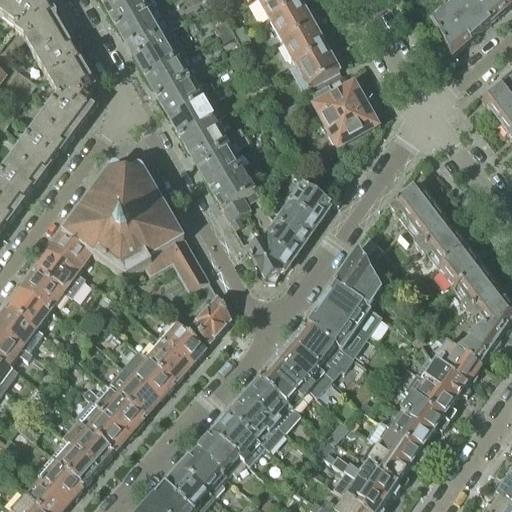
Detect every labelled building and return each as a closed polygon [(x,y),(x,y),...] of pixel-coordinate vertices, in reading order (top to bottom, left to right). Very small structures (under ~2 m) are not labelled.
[(0,0),(0,20),(18,33),(41,5),(37,3),(37,2),(37,1),(36,0),(35,0),(34,0),(33,0),(0,0)] [(96,0),(105,14),(127,0),(96,0)] [(127,0),(105,14),(117,35),(149,16),(157,11),(151,0),(144,0),(141,2),(139,0),(127,0)] [(212,0),(217,8),(226,3),(224,0),(212,0)] [(260,0),(256,2),(270,26),(301,9),(295,0),(260,0)] [(458,0),(451,7),(479,39),(510,11),(499,0),(458,0)] [(511,0),(499,0),(510,11),(511,9),(511,0)] [(23,44),(44,79),(76,62),(56,28),(56,27),(56,26),(56,25),(55,24),(54,25),(51,19),(51,18),(51,17),(51,16),(50,16),(50,15),(49,15),(44,8),(41,5),(18,33),(15,36),(19,40),(24,43),(23,44)] [(479,39),(451,7),(430,26),(431,27),(452,63),(479,39)] [(270,26),(282,48),(313,30),(316,27),(311,19),(306,19),(301,9),(270,26)] [(117,35),(131,59),(163,40),(149,16),(117,35)] [(166,30),(170,36),(180,30),(176,24),(166,30)] [(215,33),(219,40),(230,34),(226,27),(215,33)] [(282,48),(294,70),(325,53),(321,45),(324,42),(320,34),(315,34),(313,31),(313,30),(282,48)] [(233,37),(237,44),(246,39),(242,32),(233,37)] [(219,40),(223,48),(234,41),(230,34),(219,40)] [(131,59),(146,84),(178,65),(169,51),(176,47),(174,43),(170,36),(163,40),(131,59)] [(237,44),(238,47),(241,51),(250,46),(246,39),(237,44)] [(308,95),(311,93),(313,98),(341,84),(339,78),(338,76),(341,73),(337,65),(332,65),(325,53),(294,70),(308,95)] [(178,65),(146,84),(157,104),(189,86),(197,81),(185,59),(180,62),(181,64),(178,65)] [(57,102),(52,109),(82,130),(95,112),(98,106),(98,104),(98,102),(98,100),(98,98),(97,97),(76,62),(44,79),(57,102)] [(499,93),(511,84),(511,83),(511,73),(495,88),(496,89),(499,93)] [(260,81),(264,88),(272,83),(269,76),(260,81)] [(36,91),(17,77),(12,84),(31,98),(36,91)] [(272,83),(264,88),(267,95),(276,91),(272,83)] [(482,107),(498,128),(511,116),(511,84),(499,93),(496,89),(491,92),(486,96),(490,101),(482,107)] [(158,104),(170,124),(201,106),(189,86),(157,104),(158,104)] [(313,101),(315,105),(319,112),(316,113),(338,153),(375,132),(374,131),(376,125),(372,118),(367,117),(353,93),(346,97),(339,86),(313,101)] [(14,105),(2,122),(9,128),(27,103),(8,90),(2,97),(14,105)] [(204,95),(208,102),(215,98),(211,91),(204,95)] [(215,98),(208,102),(211,109),(219,105),(215,98)] [(169,124),(181,145),(213,127),(201,106),(170,124),(169,124)] [(283,116),(288,124),(302,116),(298,108),(283,116)] [(52,109),(26,144),(55,166),(82,130),(52,109)] [(507,141),(511,147),(511,116),(498,128),(508,141),(507,141)] [(181,145),(196,170),(227,151),(213,127),(181,145)] [(230,140),(235,147),(244,141),(240,134),(230,140)] [(235,147),(227,151),(196,170),(210,194),(237,178),(241,175),(232,159),(240,155),(239,153),(248,148),(244,141),(235,147)] [(26,144),(0,180),(29,202),(55,166),(26,144)] [(70,230),(62,240),(91,261),(127,287),(146,276),(151,284),(173,271),(191,300),(210,289),(154,194),(138,166),(137,166),(136,166),(135,166),(134,167),(133,168),(133,169),(123,168),(122,167),(122,166),(121,165),(120,165),(119,165),(118,165),(117,165),(70,230)] [(300,188),(287,207),(319,230),(332,210),(306,193),(308,191),(295,172),(288,176),(300,188)] [(210,194),(222,215),(243,203),(254,197),(241,175),(237,178),(210,194)] [(0,180),(0,236),(2,238),(29,202),(0,180)] [(257,185),(261,192),(268,189),(264,182),(257,185)] [(397,220),(407,233),(436,212),(419,190),(411,196),(408,192),(402,194),(399,199),(401,204),(389,213),(395,222),(397,220)] [(254,197),(243,203),(247,209),(258,204),(254,197)] [(243,203),(222,215),(230,228),(231,227),(239,223),(251,216),(247,209),(243,203)] [(287,207),(274,225),(306,248),(319,230),(287,207)] [(413,248),(419,256),(452,231),(445,223),(436,212),(407,233),(416,245),(413,248)] [(231,227),(230,228),(234,236),(235,235),(243,231),(239,223),(231,227)] [(274,225),(261,243),(293,266),(306,248),(274,225)] [(429,262),(438,274),(467,252),(457,239),(452,231),(419,256),(425,264),(429,262)] [(53,252),(48,259),(78,280),(91,261),(62,240),(53,252)] [(293,266),(261,243),(260,245),(262,246),(260,251),(247,258),(265,289),(275,290),(279,281),(284,278),(293,266)] [(366,263),(372,269),(383,258),(376,252),(366,263)] [(438,274),(454,294),(482,272),(477,265),(473,259),(472,259),(467,252),(438,274)] [(337,290),(336,292),(370,316),(383,297),(378,289),(374,282),(358,256),(336,287),(337,290)] [(48,259),(35,277),(64,299),(71,304),(85,286),(78,280),(48,259)] [(460,310),(466,318),(499,293),(493,285),(492,285),(482,272),(454,294),(463,307),(460,310)] [(374,282),(378,289),(389,283),(385,276),(374,282)] [(35,277),(21,296),(50,317),(64,299),(35,277)] [(322,310),(321,313),(367,346),(382,324),(370,316),(336,292),(335,292),(330,299),(329,301),(326,302),(322,307),(322,310)] [(476,323),(482,332),(499,344),(511,325),(511,311),(504,301),(505,300),(499,293),(466,318),(473,326),(476,323)] [(21,296),(7,315),(36,336),(50,317),(21,296)] [(386,303),(394,317),(405,311),(396,296),(386,303)] [(218,303),(212,309),(190,334),(210,351),(232,327),(218,303)] [(171,324),(177,329),(183,323),(168,309),(161,316),(171,324)] [(311,326),(307,332),(345,359),(353,365),(353,366),(367,346),(321,313),(319,315),(316,316),(313,320),(313,324),(311,326)] [(7,315),(0,324),(0,337),(23,354),(36,336),(7,315)] [(100,323),(95,330),(104,338),(110,332),(100,323)] [(168,342),(162,348),(190,373),(206,355),(177,329),(171,324),(160,335),(168,342)] [(393,332),(410,344),(399,324),(393,332)] [(297,344),(291,351),(332,387),(341,377),(343,379),(353,366),(353,365),(345,359),(307,332),(306,331),(297,344)] [(78,339),(86,345),(89,341),(91,337),(83,332),(78,339)] [(89,341),(94,344),(100,336),(95,332),(91,337),(89,341)] [(459,342),(450,349),(481,370),(499,344),(482,332),(469,342),(471,345),(465,350),(459,342)] [(0,337),(0,366),(9,373),(23,354),(0,337)] [(412,348),(411,348),(416,354),(424,348),(420,342),(412,348)] [(139,359),(140,360),(175,391),(190,373),(162,348),(157,354),(149,347),(139,359)] [(447,362),(440,371),(467,390),(468,389),(473,389),(477,384),(476,378),(481,370),(450,349),(447,347),(440,357),(447,362)] [(332,387),(291,351),(275,368),(309,399),(316,405),(332,387)] [(398,366),(402,361),(404,358),(396,353),(390,361),(398,366)] [(128,368),(122,374),(160,408),(175,391),(140,360),(131,371),(128,368)] [(398,367),(402,370),(406,372),(407,370),(406,364),(402,361),(398,366),(398,367)] [(425,386),(455,407),(459,401),(460,402),(466,403),(470,397),(468,392),(466,391),(467,390),(440,371),(429,364),(426,366),(417,380),(425,386)] [(393,365),(388,372),(391,375),(396,367),(393,365)] [(0,366),(0,385),(9,373),(0,366)] [(46,373),(37,366),(34,369),(43,376),(46,373)] [(275,368),(259,386),(293,416),(309,399),(275,368)] [(122,374),(107,391),(117,400),(117,399),(145,424),(160,408),(122,374)] [(259,386),(243,404),(285,441),(299,423),(293,417),(293,416),(259,386)] [(425,386),(413,403),(449,428),(456,417),(451,413),(455,407),(425,386)] [(83,400),(91,407),(101,417),(102,416),(130,441),(145,424),(117,399),(117,400),(107,391),(96,403),(88,395),(83,400)] [(35,421),(39,425),(54,407),(50,403),(35,421)] [(413,403),(400,421),(431,442),(436,435),(442,438),(449,428),(413,403)] [(243,404),(227,422),(257,447),(264,454),(269,458),(285,441),(243,404)] [(24,412),(30,417),(35,409),(29,405),(24,412)] [(385,405),(382,408),(392,414),(394,411),(385,405)] [(76,425),(80,428),(115,459),(130,441),(102,416),(101,417),(91,407),(76,425)] [(368,422),(371,418),(372,416),(364,410),(359,416),(368,422)] [(400,421),(389,436),(426,462),(433,451),(427,448),(431,442),(400,421)] [(227,422),(212,439),(245,468),(247,469),(246,470),(248,472),(264,454),(257,447),(227,422)] [(17,424),(11,432),(17,436),(18,435),(23,428),(17,424)] [(359,430),(353,426),(349,432),(352,435),(355,437),(359,430)] [(18,435),(25,441),(30,434),(23,428),(18,435)] [(76,445),(72,450),(71,451),(99,476),(115,459),(80,428),(70,440),(76,445)] [(327,445),(334,451),(349,435),(341,428),(327,445)] [(367,444),(382,455),(410,474),(414,468),(419,472),(426,462),(389,436),(378,429),(378,428),(377,429),(367,444)] [(347,440),(351,443),(359,439),(355,437),(352,435),(347,440)] [(212,439),(195,459),(225,486),(232,479),(236,482),(246,470),(247,469),(245,468),(212,439)] [(64,446),(49,463),(84,493),(99,476),(71,451),(72,450),(68,447),(67,448),(64,446)] [(16,454),(10,449),(6,455),(12,460),(16,454)] [(357,464),(362,468),(398,492),(398,491),(399,491),(405,492),(409,486),(406,481),(405,481),(410,474),(382,455),(377,461),(364,452),(357,464)] [(321,464),(331,471),(386,508),(391,501),(392,502),(396,502),(400,496),(398,492),(362,468),(356,477),(350,472),(349,474),(338,466),(328,458),(321,464)] [(180,475),(208,500),(214,505),(225,493),(221,490),(225,486),(195,459),(180,475)] [(34,479),(36,481),(68,511),(84,493),(49,463),(34,479)] [(288,475),(299,485),(310,473),(299,463),(288,475)] [(342,503),(346,506),(354,511),(383,511),(386,508),(331,471),(326,478),(349,494),(342,503)] [(180,475),(165,493),(187,511),(200,511),(199,510),(208,500),(180,475)] [(35,491),(25,502),(36,511),(67,511),(68,511),(36,481),(31,487),(35,491)] [(292,493),(298,498),(308,488),(303,482),(292,493)] [(495,505),(505,511),(511,511),(511,489),(508,487),(504,493),(503,492),(498,492),(493,499),(495,504),(496,505),(495,505)] [(187,511),(165,493),(149,511),(150,511),(187,511)] [(36,511),(25,502),(16,511),(36,511)]
